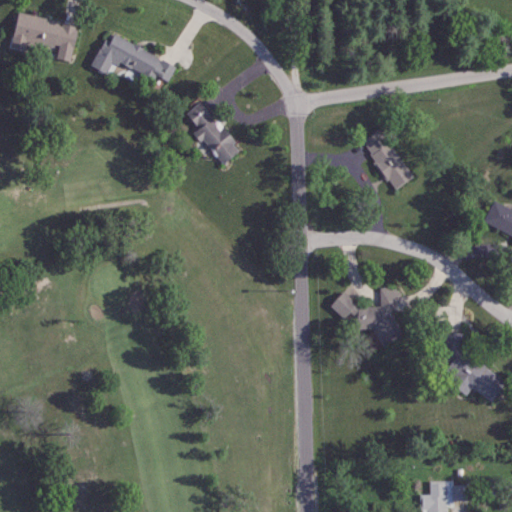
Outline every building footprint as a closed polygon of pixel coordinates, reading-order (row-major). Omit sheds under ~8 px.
[(11,43),(57,50),(56,58),(70,61),(76,26),(58,23),(59,20),(16,12),(11,43)] [(175,64),(112,35),(109,40),(103,37),(89,67),(104,74),(111,60),(151,79),(153,75),(167,82),(175,64)] [(221,165),(240,150),(221,127),(220,128),(199,102),(185,113),(198,128),(194,131),(221,165)] [(360,141),(393,190),(412,177),(379,128),(360,141)] [(482,220),(511,235),(511,208),(493,199),(482,220)] [(380,306),(359,307),(343,291),(329,305),(343,318),(350,312),(357,319),(357,329),(377,328),(377,339),(386,348),(402,332),(402,327),(397,322),(397,318),(404,309),(404,297),(395,288),(379,289),(380,306)] [(440,360),(446,364),(445,373),(452,378),(451,385),(465,395),(471,387),(490,401),(501,387),(502,378),(460,348),(462,333),(443,331),(440,360)] [(446,511),(447,503),(469,503),(469,485),(452,485),(452,480),(429,481),(429,494),(420,494),(420,511),(446,511)]
